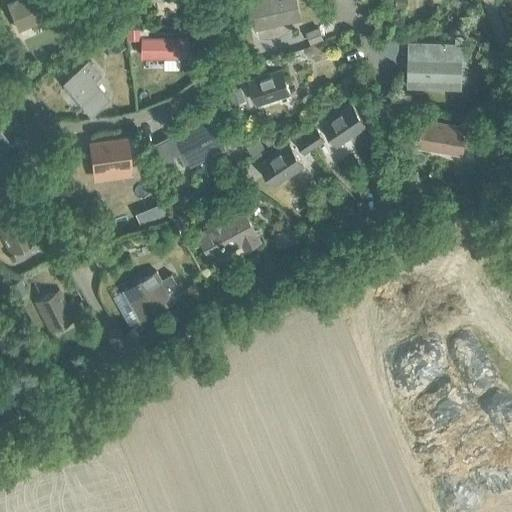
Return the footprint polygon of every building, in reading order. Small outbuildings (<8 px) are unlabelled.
[(43,19),(54,14),(48,0),(10,0),(6,2),(10,10),(18,29),(43,19)] [(70,0),(69,0),(62,4),(66,13),(74,9),(70,0)] [(256,0),(250,2),(255,28),(287,22),(301,18),(297,0),(256,0)] [(112,21),(103,27),(110,37),(119,30),(112,21)] [(141,27),(129,27),(128,38),(141,38),(141,27)] [(318,27),(307,32),(311,43),(323,38),(318,27)] [(190,54),(190,33),(144,34),(144,54),(190,54)] [(71,36),(59,44),(65,52),(76,44),(71,36)] [(119,38),(112,44),(117,51),(125,45),(119,38)] [(408,56),(407,80),(451,82),(453,42),(418,41),(417,57),(408,56)] [(91,80),(98,74),(86,60),(62,81),(70,90),(83,105),(82,106),(88,113),(106,98),(100,90),(99,91),(91,80)] [(283,67),(248,79),(255,102),(291,90),(283,67)] [(240,87),(229,91),(232,102),(243,98),(240,87)] [(401,91),(401,101),(412,102),(412,91),(401,91)] [(322,123),(336,144),(366,124),(352,103),(322,123)] [(176,132),(155,142),(165,164),(186,154),(191,164),(225,148),(210,116),(176,132)] [(423,119),(419,143),(462,151),(466,127),(423,119)] [(233,124),(224,129),(232,145),(241,141),(233,124)] [(316,128),(301,137),(311,147),(323,139),(316,128)] [(0,129),(0,151),(11,144),(0,129)] [(311,147),(301,137),(296,141),(304,152),(311,147)] [(126,138),(89,143),(92,168),(129,163),(126,138)] [(258,139),(246,146),(251,156),(264,150),(258,139)] [(259,163),(273,184),(303,164),(289,143),(259,163)] [(251,184),(242,188),(245,195),(254,191),(251,184)] [(163,201),(149,207),(155,220),(168,214),(163,201)] [(205,220),(207,226),(196,232),(212,261),(242,244),(245,250),(262,240),(243,208),(225,218),(221,211),(205,220)] [(32,239),(18,213),(0,222),(0,235),(8,251),(32,239)] [(184,214),(175,218),(180,230),(186,227),(184,221),(186,220),(184,214)] [(276,231),(273,239),(277,245),(285,245),(289,238),(285,231),(276,231)] [(52,234),(43,237),(47,245),(55,241),(52,234)] [(223,268),(222,286),(236,286),(237,268),(223,268)] [(122,289),(141,320),(175,300),(169,291),(179,285),(171,273),(162,278),(157,269),(122,289)] [(35,302),(48,329),(71,317),(58,290),(35,302)]
